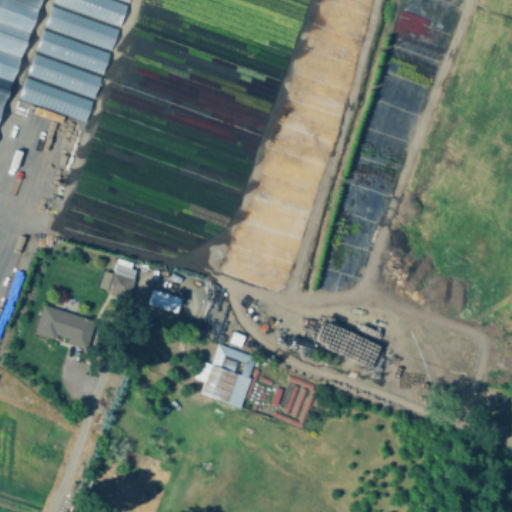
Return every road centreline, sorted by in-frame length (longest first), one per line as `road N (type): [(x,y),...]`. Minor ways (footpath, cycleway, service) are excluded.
road 1 (track): [(173,266),(229,288),(259,341),(327,380),(453,422),(465,414),(482,338),(373,301),(294,303),(229,288)]
road 2 (track): [(360,299),(467,0)]
road 3 (track): [(285,302),(374,0)]
road 4 (track): [(173,266),(236,221),(313,0)]
road 5 (track): [(51,232),(137,0)]
